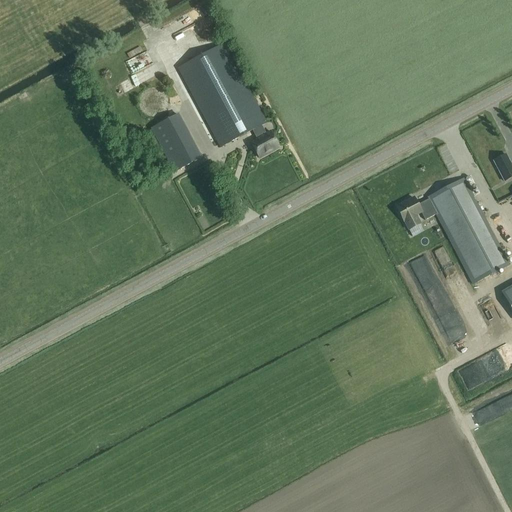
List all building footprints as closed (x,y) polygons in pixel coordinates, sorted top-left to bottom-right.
[(205,8),(192,14),(197,24),(209,18),(205,8)] [(171,32),(193,23),(190,17),(168,27),(171,32)] [(252,132),(261,127),(266,124),(224,44),(177,69),(220,149),(252,132)] [(132,76),(153,64),(145,51),(125,64),(132,76)] [(142,81),(150,72),(146,68),(138,78),(142,81)] [(123,97),(133,89),(127,80),(117,88),(123,97)] [(178,114),(150,129),(173,173),(201,158),(178,114)] [(261,127),(252,132),(256,139),(265,134),(261,127)] [(265,134),(256,139),(250,142),(259,159),(278,148),(269,132),(265,134)] [(493,161),(503,182),(511,177),(511,167),(505,155),(493,161)] [(421,224),(416,216),(421,213),(425,221),(435,215),(472,286),(509,266),(463,179),(427,198),(428,200),(417,205),(413,198),(395,208),(403,223),(408,231),(421,224)] [(505,245),(511,239),(511,235),(504,223),(495,229),(505,245)] [(450,256),(438,259),(440,269),(452,266),(450,256)] [(511,286),(501,293),(511,311),(511,286)] [(511,428),(477,443),(484,460),(511,448),(511,428)]
